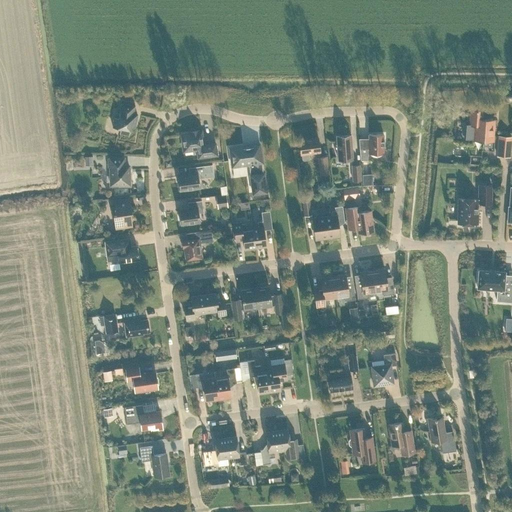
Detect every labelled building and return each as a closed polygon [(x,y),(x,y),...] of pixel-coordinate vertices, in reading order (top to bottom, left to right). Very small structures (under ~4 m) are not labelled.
[(134,128),(137,114),(132,113),(134,106),(121,103),(118,118),(114,118),(112,127),(120,128),(119,133),(128,134),(130,127),(134,128)] [(464,125),(463,138),(472,139),(472,140),(482,141),(491,142),(493,142),(494,119),(482,118),(483,110),(470,109),(468,124),(465,123),(464,125)] [(203,145),(201,131),(198,132),(198,130),(189,131),(189,133),(180,134),(181,140),(180,140),(181,146),(182,146),(183,152),(196,150),(197,158),(217,155),(215,143),(203,145)] [(381,154),(382,153),(383,153),(383,134),(368,134),(368,140),(358,141),(360,160),(367,160),(368,154),(369,154),(371,155),(372,155),(373,156),(374,156),(376,156),(378,156),(379,155),(380,155),(380,154),(381,154)] [(337,152),(337,160),(352,159),(350,135),(336,136),(336,144),(335,145),(334,146),(334,151),(336,152),(337,152)] [(511,136),(498,135),(496,156),(510,157),(511,136)] [(308,153),(319,152),(317,138),(298,140),(300,155),(301,154),(301,159),(303,160),(308,160),(309,158),(308,153)] [(252,194),(266,192),(263,173),(262,173),(261,162),(262,162),(259,145),(242,147),(242,146),(230,148),(230,149),(229,149),(231,166),(240,165),(240,166),(248,165),(250,175),(249,175),(252,194)] [(93,165),(92,156),(84,156),(84,165),(93,165)] [(329,174),(327,156),(317,157),(319,176),(329,174)] [(129,185),(128,165),(123,166),(123,158),(107,158),(107,167),(109,167),(110,185),(118,185),(118,186),(127,186),(127,185),(129,185)] [(361,181),(360,164),(351,165),(352,181),(361,181)] [(198,178),(213,176),(212,165),(188,168),(189,174),(177,175),(179,190),(199,188),(198,178)] [(372,184),(372,173),(362,174),(362,184),(372,184)] [(491,204),(492,184),(477,184),(477,199),(457,199),(456,224),(477,224),(477,203),(491,204)] [(355,198),(354,187),(342,189),(344,200),(355,198)] [(311,215),(308,194),(301,196),(303,216),(311,215)] [(227,207),(226,195),(215,197),(217,208),(227,207)] [(130,212),(131,212),(129,198),(114,200),(115,207),(112,207),(115,228),(132,226),(130,212)] [(179,210),(181,224),(199,222),(198,212),(202,212),(201,200),(187,202),(188,208),(179,210)] [(327,238),(339,236),(337,223),(344,222),(342,206),(334,207),(334,210),(332,211),(330,213),(331,216),(324,217),(327,238)] [(359,212),(358,206),(344,208),(347,229),(357,228),(358,233),(372,231),(369,210),(359,212)] [(265,246),(263,230),(271,229),(269,211),(260,212),(262,221),(257,222),(258,227),(252,228),(255,248),(265,246)] [(315,239),(327,238),(324,217),(312,218),(315,239)] [(246,229),(245,223),(240,224),(239,219),(232,220),(234,232),(241,231),(244,249),(255,248),(252,228),(246,229)] [(201,258),(199,243),(213,241),(211,230),(185,234),(186,240),(181,240),(182,247),(184,247),(184,252),(183,252),(184,257),(185,257),(185,260),(191,260),(191,261),(196,260),(196,259),(201,258)] [(136,245),(130,246),(129,238),(104,242),(106,256),(117,254),(118,262),(138,260),(136,245)] [(371,271),(374,292),(382,291),(382,295),(393,293),(392,280),(385,281),(384,269),(371,271)] [(367,293),(374,292),(371,271),(359,272),(361,285),(355,285),(357,299),(368,297),(367,293)] [(480,271),(478,290),(498,291),(498,301),(511,301),(511,284),(505,284),(506,273),(480,271)] [(354,299),(353,286),(346,287),(345,274),(332,276),(335,297),(343,296),(343,301),(354,299)] [(328,298),(335,297),(332,276),(320,278),(321,286),(312,287),(315,308),(325,306),(325,303),(329,303),(328,298)] [(259,289),(254,289),(257,308),(271,306),(274,305),(275,313),(281,313),(283,312),(280,293),(272,295),(269,296),(268,286),(259,287),(259,289)] [(239,299),(231,300),(233,319),(241,318),(240,310),(243,309),(243,310),(257,308),(254,289),(250,290),(249,289),(240,290),(242,299),(239,300),(239,299)] [(203,295),(205,312),(217,310),(218,315),(225,314),(223,301),(216,302),(215,293),(203,295)] [(193,314),(205,312),(203,295),(190,297),(191,306),(184,307),(185,320),(194,319),(193,314)] [(350,321),(358,319),(356,307),(348,309),(350,321)] [(102,315),(105,333),(118,331),(115,313),(102,315)] [(325,313),(317,314),(318,321),(320,321),(321,326),(328,325),(325,313)] [(148,332),(147,319),(140,320),(139,319),(123,321),(126,336),(143,334),(142,332),(148,332)] [(390,366),(396,365),(394,353),(382,355),(384,365),(371,366),(373,379),(372,379),(373,386),(380,385),(380,384),(392,383),(390,366)] [(358,370),(356,355),(347,356),(349,371),(358,370)] [(272,371),(266,372),(269,391),(280,390),(279,385),(279,381),(286,380),(285,375),(292,373),(290,359),(283,360),(284,364),(276,365),(271,365),(272,371)] [(253,360),(246,361),(249,377),(255,376),(258,393),(269,391),(266,372),(260,373),(259,365),(254,366),(253,360)] [(156,388),(154,373),(139,375),(137,368),(125,369),(127,380),(133,379),(135,391),(156,388)] [(228,383),(236,382),(234,368),(225,369),(226,376),(214,378),(217,399),(230,397),(228,383)] [(112,380),(111,370),(103,372),(104,381),(112,380)] [(217,399),(214,378),(202,380),(202,373),(195,374),(196,387),(203,386),(205,401),(217,399)] [(330,391),(352,388),(350,374),(328,378),(330,391)] [(162,430),(159,411),(143,413),(142,404),(124,407),(126,424),(140,422),(141,430),(150,428),(150,431),(162,430)] [(113,416),(111,407),(103,409),(104,417),(113,416)] [(455,450),(453,435),(445,436),(442,417),(435,418),(435,417),(424,419),(427,419),(430,441),(440,440),(442,452),(455,450)] [(401,454),(413,452),(411,438),(404,439),(402,422),(388,424),(391,446),(399,444),(401,454)] [(371,437),(365,438),(363,428),(349,430),(350,439),(349,439),(348,441),(348,445),(350,446),(351,446),(352,454),(360,453),(361,462),(374,460),(371,437)] [(295,438),(289,439),(287,429),(276,431),(279,451),(284,450),(285,458),(298,456),(295,438)] [(273,451),(279,451),(276,431),(265,432),(267,448),(259,450),(261,464),(275,462),(273,451)] [(239,464),(246,463),(245,452),(238,452),(236,436),(225,438),(227,458),(233,457),(234,462),(239,462),(239,464)] [(216,459),(227,458),(225,438),(214,439),(216,459)] [(127,452),(126,445),(117,446),(119,454),(127,452)] [(154,477),(168,474),(165,453),(153,455),(152,446),(139,447),(141,461),(151,460),(154,477)] [(255,483),(254,475),(247,476),(248,484),(255,483)] [(228,486),(227,478),(219,479),(220,487),(228,486)]
